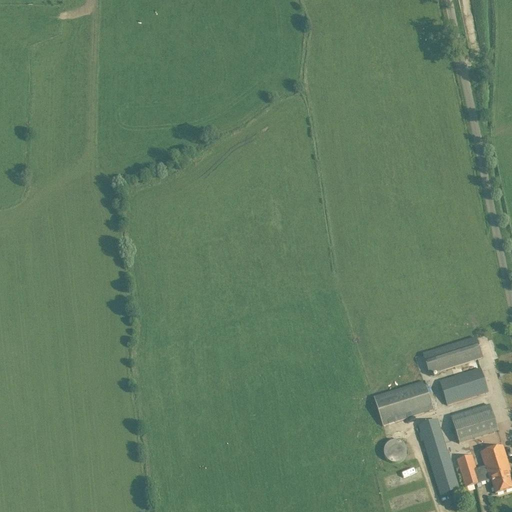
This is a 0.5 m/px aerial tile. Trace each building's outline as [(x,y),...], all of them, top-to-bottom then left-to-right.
[(477,338),(424,354),(430,374),(483,358),(477,338)] [(482,369),(440,382),(447,405),(489,393),(482,369)] [(425,382),(374,397),(383,425),(434,410),(425,382)] [(490,406),(451,418),(454,427),(493,416),(490,406)] [(493,416),(454,427),(459,443),(498,431),(493,416)] [(437,420),(419,426),(440,496),(459,490),(448,452),(447,452),(437,420)] [(398,464),(400,464),(401,463),(402,462),(403,462),(404,461),(405,460),(406,459),(406,458),(407,456),(407,455),(407,454),(407,453),(407,451),(407,450),(407,449),(407,448),(406,447),(405,446),(405,445),(404,444),(403,443),(402,442),(401,442),(400,441),(399,441),(398,440),(396,440),(395,440),(394,440),(393,441),(391,441),(390,442),(389,442),(388,443),(387,444),(386,445),(386,446),(385,447),(384,448),(384,449),(384,450),(384,451),(384,453),(384,454),(384,455),(384,456),(385,458),(385,459),(386,460),(387,461),(388,461),(389,462),(390,463),(391,463),(392,464),(393,464),(395,464),(396,464),(397,464),(398,464)] [(485,467),(476,470),(480,483),(480,484),(491,480),(495,495),(511,489),(511,484),(509,473),(511,472),(503,446),(480,453),(485,467)] [(472,456),(457,460),(465,488),(480,483),(476,470),(472,456)] [(416,511),(415,509),(423,506),(420,496),(398,503),(400,511),(416,511)]
